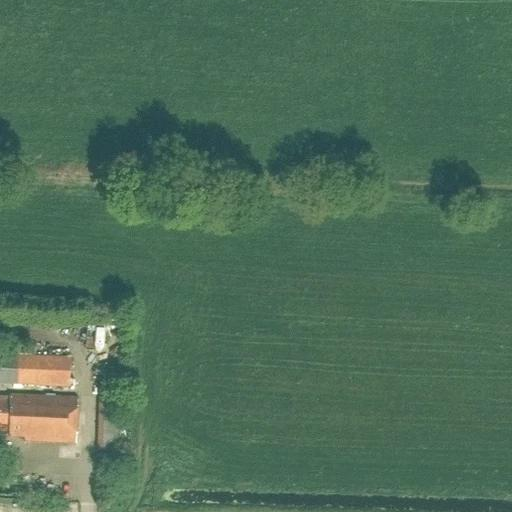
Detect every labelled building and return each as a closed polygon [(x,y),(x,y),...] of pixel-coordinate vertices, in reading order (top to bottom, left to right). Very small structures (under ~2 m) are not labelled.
[(104,325),(95,325),(95,352),(104,352),(104,325)] [(69,359),(18,357),(18,351),(0,350),(0,388),(7,388),(7,386),(25,387),(69,389),(69,359)] [(105,387),(123,388),(124,377),(106,376),(105,387)] [(98,389),(97,452),(118,453),(119,438),(117,438),(118,389),(98,389)] [(10,400),(0,399),(0,432),(8,433),(8,437),(24,437),(24,442),(76,444),(77,400),(10,397),(10,400)]
